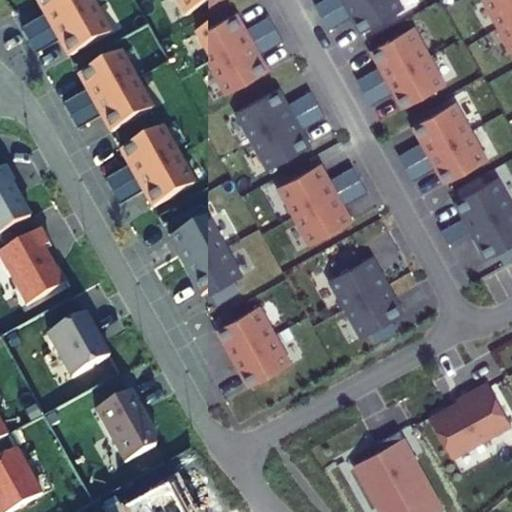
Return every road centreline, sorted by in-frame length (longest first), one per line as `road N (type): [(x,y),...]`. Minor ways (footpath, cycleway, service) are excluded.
road 1 (residential): [(14,91),(226,457)]
road 2 (residential): [(465,323),(285,0)]
road 3 (residential): [(226,457),(465,323)]
